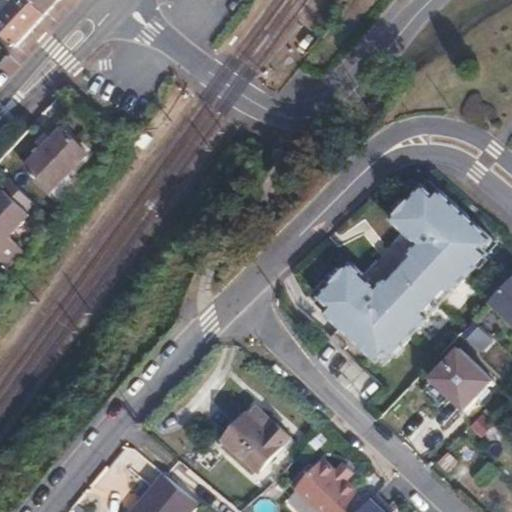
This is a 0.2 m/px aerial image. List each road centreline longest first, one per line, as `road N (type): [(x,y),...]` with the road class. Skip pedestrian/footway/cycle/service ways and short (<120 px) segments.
road 1 (tertiary): [(151,29),(217,81),(296,120),(341,103),(432,0)]
road 2 (residential): [(511,181),(453,141),(420,140),(384,154),(230,302)]
road 3 (residential): [(457,511),(230,302)]
road 4 (residential): [(230,302),(52,511)]
road 5 (secondary): [(0,126),(119,14)]
road 6 (secondary): [(93,0),(0,104)]
